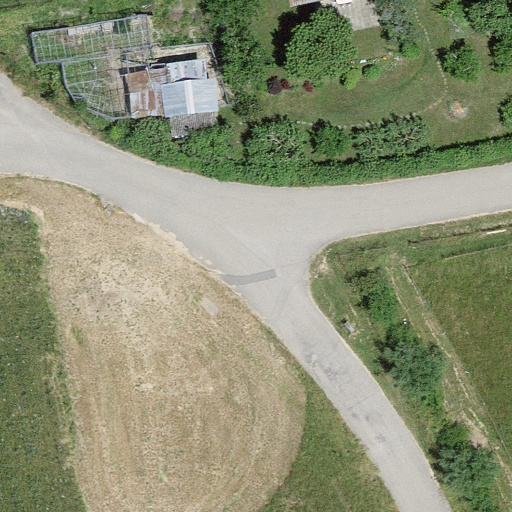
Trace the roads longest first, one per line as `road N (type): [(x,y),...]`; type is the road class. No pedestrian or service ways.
road 1 (unclassified): [(252,238),(424,511)]
road 2 (unclassified): [(511,180),(252,238)]
road 3 (unclassified): [(252,238),(47,149)]
